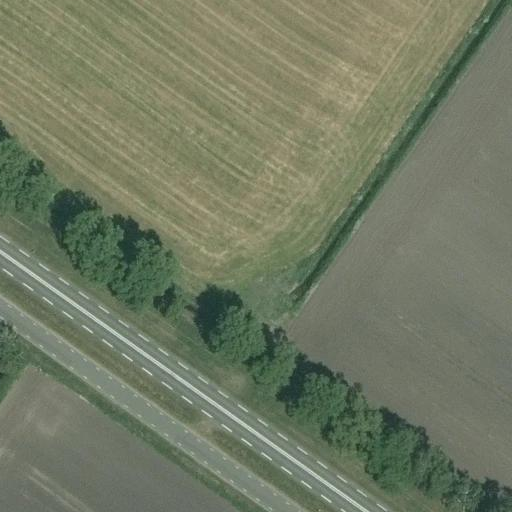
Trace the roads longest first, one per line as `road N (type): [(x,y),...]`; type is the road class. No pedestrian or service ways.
road 1 (primary): [(375,511),(0,242)]
road 2 (unclassified): [(300,511),(0,296)]
